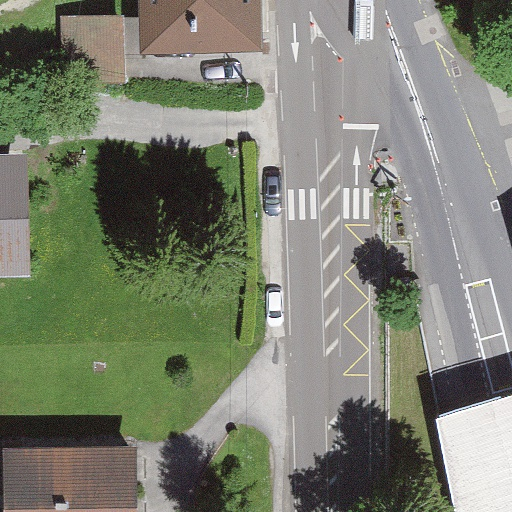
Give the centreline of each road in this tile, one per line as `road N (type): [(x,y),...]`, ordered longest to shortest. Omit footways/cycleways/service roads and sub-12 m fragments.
road 1 (secondary): [(331,511),(332,125),(345,23)]
road 2 (secondary): [(511,402),(421,118),(345,23)]
